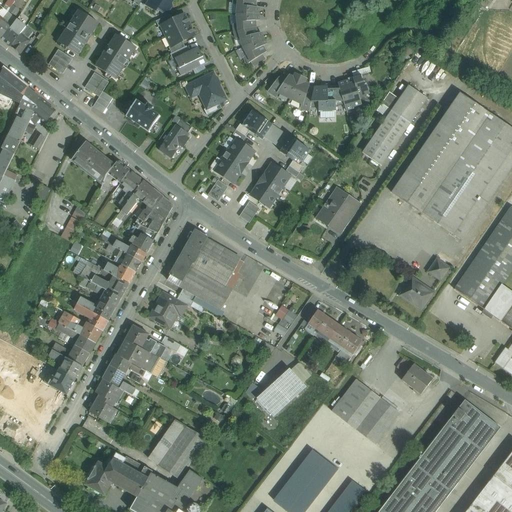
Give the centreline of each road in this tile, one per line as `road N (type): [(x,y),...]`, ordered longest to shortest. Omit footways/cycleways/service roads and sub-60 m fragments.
road 1 (residential): [(189,203),(511,398)]
road 2 (residential): [(189,203),(41,459)]
road 3 (residential): [(0,53),(169,187)]
road 4 (residential): [(284,49),(304,65),(334,70),(363,59),(396,27),(426,30)]
